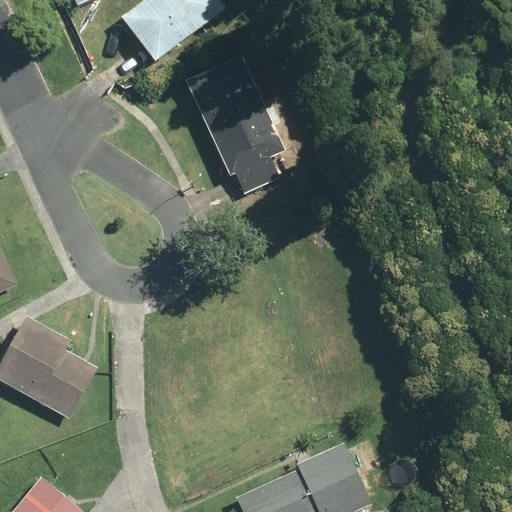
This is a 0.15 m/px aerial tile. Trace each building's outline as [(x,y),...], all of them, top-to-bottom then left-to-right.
[(150,0),(125,20),(159,63),(237,1),(236,0),(150,0)] [(230,181),(237,177),(245,196),(281,180),(272,161),(288,155),(245,58),(187,84),(230,181)] [(0,295),(19,287),(0,246),(0,295)] [(340,259),(285,284),(328,381),(383,356),(340,259)] [(30,321),(0,374),(0,382),(71,422),(99,373),(65,354),(71,344),(30,321)] [(301,474),(239,504),(242,511),(362,511),(373,507),(344,446),(298,468),(301,474)] [(81,511),(44,480),(16,511),(81,511)]
